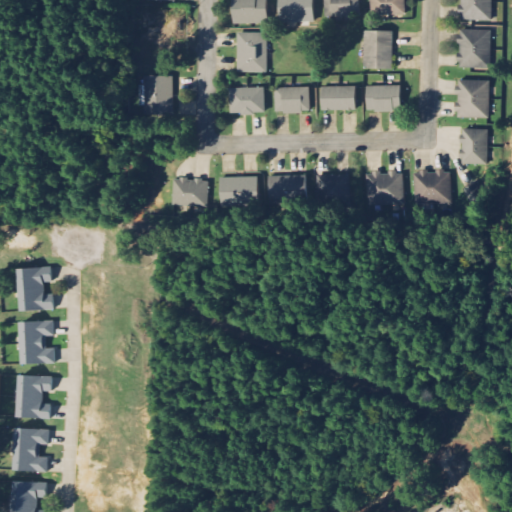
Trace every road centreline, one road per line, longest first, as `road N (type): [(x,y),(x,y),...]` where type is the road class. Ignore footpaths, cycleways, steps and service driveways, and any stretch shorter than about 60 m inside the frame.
road 1 (residential): [(66,511),(80,240)]
road 2 (residential): [(204,145),(426,139)]
road 3 (residential): [(204,145),(207,0)]
road 4 (residential): [(426,139),(429,0)]
